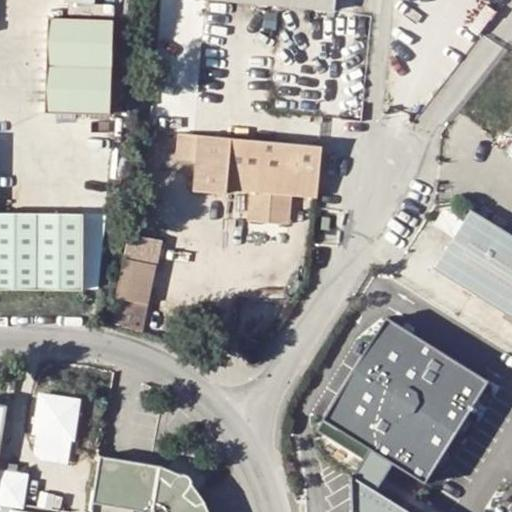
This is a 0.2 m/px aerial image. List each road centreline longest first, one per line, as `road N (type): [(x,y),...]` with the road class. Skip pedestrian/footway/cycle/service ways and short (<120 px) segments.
road 1 (unclassified): [(236,428),(341,284),(365,224),(384,0)]
road 2 (unclassified): [(236,428),(196,384),(104,339),(0,342)]
road 3 (unknown): [(340,501),(452,495),(511,419)]
